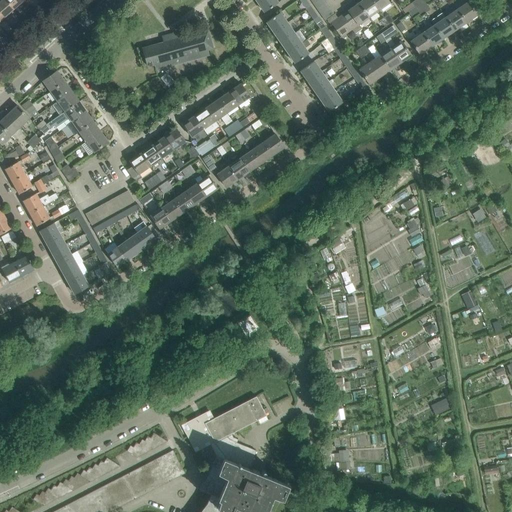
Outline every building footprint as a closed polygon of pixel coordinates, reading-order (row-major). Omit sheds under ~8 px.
[(0,0),(1,1),(0,1),(0,13),(4,17),(14,8),(7,0),(0,0)] [(23,0),(7,0),(14,8),(23,0)] [(275,0),(259,0),(257,2),(264,12),(278,3),(275,0)] [(306,0),(300,0),(307,9),(311,6),(306,0)] [(324,0),(318,0),(313,4),(316,8),(326,1),(324,0)] [(371,0),(362,0),(358,3),(369,17),(379,10),(371,0)] [(387,0),(371,0),(379,10),(389,3),(387,0)] [(423,0),(414,0),(412,2),(415,6),(417,9),(421,6),(426,3),(423,0)] [(326,1),(316,8),(319,12),(329,6),(326,1)] [(469,1),(457,9),(466,22),(478,14),(469,1)] [(348,10),(348,11),(353,17),(358,24),(361,29),(362,28),(359,24),(369,17),(358,3),(348,10)] [(421,6),(425,13),(430,9),(426,3),(421,6)] [(311,6),(307,9),(313,19),(317,16),(311,6)] [(329,6),(319,12),(322,16),(332,10),(329,6)] [(421,6),(417,9),(419,13),(421,15),(425,13),(421,6)] [(442,12),(455,30),(466,22),(457,9),(446,17),(442,12)] [(332,10),(322,16),(325,21),(327,19),(335,14),(334,14),(332,10)] [(332,23),(342,36),(352,29),(355,34),(361,29),(358,24),(353,17),(348,11),(338,18),(330,23),(331,24),(332,23)] [(266,22),(273,32),(287,23),(280,12),(266,22)] [(434,25),(443,38),(455,30),(442,12),(431,20),(434,25)] [(335,14),(327,19),(330,23),(338,18),(335,14)] [(388,14),(384,17),(389,23),(393,20),(388,14)] [(317,16),(313,19),(320,29),(325,27),(317,16)] [(389,23),(384,17),(379,20),(385,27),(389,23)] [(401,21),(400,22),(396,25),(401,32),(406,28),(401,21)] [(287,23),(273,32),(281,42),(294,33),(287,23)] [(393,25),(381,34),(385,41),(398,32),(393,25)] [(434,25),(422,33),(431,46),(443,38),(434,25)] [(325,27),(320,29),(327,39),(321,43),(322,44),(332,37),(325,27)] [(363,32),(368,38),(373,35),(368,28),(363,32)] [(200,52),(210,49),(206,31),(203,32),(203,31),(201,32),(179,39),(178,33),(171,35),(163,37),(164,43),(153,46),(143,49),(148,66),(154,64),(155,69),(201,56),(200,52)] [(281,42),(288,53),(301,43),(294,33),(281,42)] [(422,33),(411,41),(420,54),(431,46),(422,33)] [(381,34),(376,37),(381,44),(385,41),(381,34)] [(332,37),(322,44),(328,52),(338,46),(332,37)] [(301,43),(288,53),(295,63),(308,54),(304,48),(310,44),(307,39),(301,43)] [(400,63),(411,55),(401,41),(390,48),(400,63)] [(364,45),(360,48),(365,55),(369,52),(364,45)] [(338,46),(328,52),(328,53),(334,49),(341,59),(345,56),(338,46)] [(365,55),(360,48),(356,51),(361,58),(365,55)] [(390,48),(380,55),(390,70),(400,63),(390,48)] [(380,55),(370,62),(380,77),(390,70),(380,55)] [(345,56),(341,59),(347,69),(352,66),(345,56)] [(300,71),(307,81),(321,71),(314,61),(300,71)] [(370,62),(359,69),(369,84),(380,77),(370,62)] [(352,66),(347,69),(354,79),(359,76),(352,66)] [(57,71),(43,81),(50,91),(64,81),(57,71)] [(321,71),(307,81),(314,91),(328,82),(321,71)] [(359,76),(354,79),(356,81),(362,89),(366,86),(359,76)] [(72,91),(64,81),(50,91),(57,102),(72,91)] [(328,82),(314,91),(322,101),(335,92),(328,82)] [(240,84),(229,92),(238,105),(250,97),(243,87),(241,84),(240,84)] [(128,99),(134,94),(131,89),(124,94),(128,99)] [(59,114),(60,115),(65,112),(79,102),(72,91),(57,102),(52,105),(59,114)] [(229,92),(217,100),(231,121),(232,120),(227,113),(238,105),(229,92)] [(335,92),(322,101),(329,112),(342,102),(335,92)] [(21,105),(25,109),(32,104),(29,100),(21,105)] [(217,100),(206,108),(215,121),(220,117),(226,125),(231,121),(217,100)] [(56,127),(69,118),(72,121),(67,125),(86,112),(79,102),(65,112),(60,115),(59,114),(47,123),(47,124),(40,130),(44,134),(50,128),(54,125),(56,127)] [(32,104),(25,109),(29,113),(35,109),(32,104)] [(17,105),(8,114),(20,127),(29,118),(17,105)] [(247,117),(248,119),(250,122),(257,117),(261,114),(257,107),(252,110),(254,112),(247,117)] [(206,108),(194,116),(203,129),(207,134),(219,126),(215,121),(206,108)] [(86,112),(67,125),(74,135),(79,132),(93,121),(86,112)] [(8,114),(0,121),(0,123),(11,135),(20,127),(8,114)] [(182,124),(188,132),(192,137),(203,129),(194,116),(182,124)] [(268,123),(263,116),(258,119),(264,126),(268,123)] [(233,123),(238,130),(243,127),(250,122),(248,119),(247,117),(239,122),(238,120),(233,123)] [(36,126),(40,130),(47,124),(47,123),(43,119),(36,126)] [(93,121),(79,132),(86,142),(101,132),(93,121)] [(0,123),(0,142),(2,144),(11,135),(0,123)] [(238,130),(233,123),(224,129),(229,136),(238,130)] [(176,128),(164,137),(173,150),(185,142),(176,128)] [(245,130),(240,133),(245,140),(249,136),(245,130)] [(101,132),(86,142),(94,152),(108,142),(101,132)] [(245,140),(240,133),(236,136),(241,142),(245,140)] [(35,134),(31,138),(37,144),(41,141),(35,134)] [(275,134),(263,142),(272,155),(284,147),(275,134)] [(215,135),(210,138),(211,139),(210,139),(215,146),(220,143),(215,135)] [(45,141),(51,152),(58,147),(58,146),(51,136),(45,141)] [(164,137),(152,145),(162,158),(173,150),(164,137)] [(37,144),(31,138),(27,142),(30,145),(26,148),(30,152),(37,144)] [(205,140),(194,148),(198,154),(199,155),(200,154),(202,156),(215,146),(210,139),(211,139),(210,138),(206,141),(205,140)] [(263,142),(252,150),(261,163),(272,155),(263,142)] [(1,160),(4,165),(24,153),(20,145),(15,148),(16,150),(1,160)] [(152,145),(141,152),(151,166),(162,158),(152,145)] [(221,145),(217,148),(222,156),(227,152),(221,145)] [(198,154),(194,148),(193,146),(187,150),(190,155),(189,157),(191,160),(199,155),(198,154)] [(58,147),(51,152),(54,157),(61,151),(58,147)] [(252,150),(240,158),(249,171),(261,163),(252,150)] [(44,162),(50,158),(47,152),(40,156),(44,162)] [(133,178),(141,172),(151,166),(141,152),(129,161),(133,166),(127,170),(133,178)] [(30,159),(27,154),(20,158),(23,162),(30,159)] [(216,167),(208,154),(202,159),(210,171),(216,167)] [(179,158),(175,161),(180,168),(180,169),(184,166),(184,165),(179,158)] [(240,158),(229,166),(238,179),(249,171),(240,158)] [(18,161),(5,169),(12,181),(25,174),(18,161)] [(67,164),(61,169),(64,174),(65,175),(65,176),(69,182),(79,175),(75,169),(75,168),(74,166),(71,168),(70,168),(67,164)] [(195,172),(190,164),(181,170),(186,178),(195,172)] [(217,174),(220,179),(226,187),(238,179),(229,166),(217,174)] [(47,176),(50,181),(60,175),(57,170),(47,176)] [(160,170),(156,173),(161,181),(166,178),(160,170)] [(144,182),(149,189),(161,181),(156,173),(144,182)] [(25,174),(12,181),(19,194),(32,186),(25,174)] [(208,175),(197,183),(206,197),(217,188),(208,175)] [(37,188),(44,184),(50,181),(47,176),(35,183),(37,188)] [(167,180),(162,183),(167,191),(172,187),(167,180)] [(162,183),(158,186),(161,191),(163,194),(167,191),(162,183)] [(197,183),(185,192),(194,205),(206,197),(197,183)] [(44,184),(37,188),(40,193),(46,189),(44,184)] [(128,190),(122,193),(129,205),(134,202),(128,190)] [(36,193),(23,200),(30,213),(43,206),(51,201),(58,197),(55,192),(49,196),(48,195),(39,200),(36,193)] [(185,192),(173,199),(183,213),(194,205),(185,192)] [(122,193),(116,197),(123,208),(129,205),(122,193)] [(146,195),(139,199),(143,204),(149,199),(146,195)] [(116,197),(111,199),(118,211),(123,208),(116,197)] [(404,203),(407,208),(416,204),(413,198),(404,203)] [(111,199),(106,202),(112,214),(118,211),(111,199)] [(173,199),(162,208),(171,221),(183,213),(173,199)] [(106,202),(101,205),(107,217),(112,214),(106,202)] [(101,205),(96,208),(102,220),(107,217),(101,205)] [(136,205),(126,210),(128,215),(138,210),(136,205)] [(37,225),(50,218),(43,206),(30,213),(37,225)] [(481,206),(472,211),(478,220),(486,215),(481,206)] [(440,207),(433,208),(435,217),(441,215),(440,207)] [(96,208),(91,211),(97,222),(102,220),(96,208)] [(162,208),(151,215),(150,215),(159,229),(171,221),(162,208)] [(78,209),(69,214),(72,219),(76,217),(80,223),(84,220),(78,209)] [(54,218),(61,214),(59,210),(52,214),(54,218)] [(126,210),(114,216),(117,221),(128,215),(126,210)] [(91,211),(85,214),(92,225),(97,222),(91,211)] [(4,216),(0,218),(0,234),(11,228),(4,216)] [(114,216),(103,223),(106,228),(109,226),(110,227),(114,225),(118,232),(119,231),(123,238),(125,237),(122,230),(121,230),(116,222),(117,221),(114,216)] [(84,220),(80,223),(85,233),(90,230),(84,220)] [(53,223),(40,231),(45,241),(59,234),(53,223)] [(103,223),(93,228),(96,233),(106,228),(103,223)] [(147,226),(137,233),(146,246),(156,239),(147,226)] [(420,232),(416,226),(408,231),(411,237),(420,232)] [(90,230),(85,233),(91,243),(96,240),(90,230)] [(137,233),(127,240),(136,253),(146,246),(137,233)] [(421,233),(410,239),(413,244),(423,238),(421,233)] [(59,234),(45,241),(51,252),(65,244),(59,234)] [(337,236),(329,241),(332,247),(341,242),(337,236)] [(96,240),(91,243),(96,253),(101,251),(96,240)] [(127,240),(117,247),(127,260),(136,253),(127,240)] [(65,244),(51,252),(57,262),(71,255),(65,244)] [(470,253),(467,246),(461,249),(464,256),(470,253)] [(11,247),(7,249),(10,256),(15,254),(11,247)] [(117,247),(107,254),(117,267),(127,260),(117,247)] [(101,251),(96,253),(102,264),(107,261),(101,251)] [(19,259),(13,262),(21,276),(34,269),(26,254),(18,258),(19,259)] [(71,255),(57,262),(63,273),(77,265),(71,255)] [(107,261),(102,264),(98,266),(103,275),(112,270),(107,261)] [(1,267),(4,273),(9,282),(21,276),(13,262),(9,265),(8,263),(1,267)] [(77,265),(63,273),(69,283),(83,275),(77,265)] [(88,273),(83,275),(69,283),(74,294),(88,286),(85,280),(91,278),(88,273)] [(424,298),(432,295),(427,283),(419,286),(424,298)] [(473,295),(465,299),(468,306),(476,303),(473,295)] [(377,316),(385,313),(382,306),(375,309),(377,316)] [(492,323),(496,333),(501,331),(498,321),(492,323)] [(436,324),(428,328),(431,334),(439,331),(436,324)] [(253,325),(245,330),(248,335),(256,330),(253,325)] [(503,367),(495,371),(498,376),(505,373),(503,367)] [(263,409),(256,396),(213,419),(209,411),(187,423),(192,431),(187,434),(195,451),(210,444),(216,456),(209,474),(202,492),(207,495),(205,500),(198,511),(236,511),(239,506),(248,510),(246,511),(264,511),(273,491),(283,495),(288,485),(249,469),(256,451),(237,443),(238,440),(233,438),(231,434),(266,415),(265,414),(263,409)] [(446,398),(431,405),(436,415),(450,408),(446,398)] [(343,408),(333,409),(333,418),(344,417),(343,408)] [(154,433),(151,438),(150,438),(158,443),(157,443),(160,445),(161,445),(164,439),(154,433)] [(147,436),(145,441),(144,441),(152,446),(154,448),(157,443),(158,443),(150,438),(151,438),(147,436)] [(139,445),(146,449),(149,451),(152,446),(144,441),(145,441),(142,440),(139,445)] [(133,448),(140,452),(143,454),(146,449),(139,445),(136,443),(133,448)] [(140,452),(133,448),(131,446),(127,452),(137,457),(140,452)] [(170,455),(169,467),(179,473),(184,470),(174,453),(170,455)] [(107,458),(104,463),(111,467),(110,468),(113,469),(117,464),(107,458)] [(101,461),(98,466),(105,470),(105,471),(107,473),(110,468),(111,467),(104,463),(101,461)] [(95,464),(92,469),(99,473),(99,474),(102,476),(105,471),(105,470),(98,466),(95,464)] [(501,465),(484,465),(484,473),(501,472),(501,465)] [(86,472),(93,476),(93,477),(96,479),(99,474),(99,473),(92,469),(89,467),(86,472)] [(164,470),(174,476),(174,477),(175,478),(179,473),(169,467),(164,470)] [(80,476),(87,480),(90,482),(93,477),(93,476),(86,472),(84,470),(80,476)] [(170,481),(174,477),(174,476),(164,470),(158,473),(168,479),(168,480),(170,481)] [(77,473),(74,478),(81,483),(83,485),(87,480),(80,476),(77,473)] [(168,480),(168,479),(158,473),(152,476),(162,482),(162,483),(165,484),(168,480)] [(71,476),(68,481),(75,486),(78,488),(81,483),(74,478),(71,476)] [(162,483),(162,482),(152,476),(146,479),(156,485),(156,486),(159,487),(162,483)] [(65,479),(62,483),(70,488),(72,490),(75,486),(68,481),(65,479)] [(156,486),(156,485),(146,479),(140,482),(150,488),(150,489),(153,490),(156,486)] [(57,487),(64,492),(66,494),(70,488),(62,483),(60,482),(57,487)] [(147,493),(150,489),(150,488),(140,482),(134,485),(144,491),(144,492),(147,493)] [(54,485),(51,490),(58,495),(61,497),(64,492),(57,487),(54,485)] [(134,485),(129,487),(139,494),(138,495),(141,496),(144,492),(144,491),(134,485)] [(129,487),(123,491),(133,497),(133,498),(135,499),(138,495),(139,494),(129,487)] [(48,488),(45,493),(52,498),(55,500),(58,495),(51,490),(48,488)] [(39,496),(46,501),(49,503),(52,498),(45,493),(42,491),(39,496)] [(123,491),(117,494),(127,500),(127,501),(129,502),(133,498),(133,497),(123,491)] [(46,501),(39,496),(37,494),(33,499),(43,506),(46,501)] [(117,494),(111,497),(121,503),(121,504),(124,505),(127,501),(127,500),(117,494)] [(111,497),(105,500),(115,506),(115,507),(118,508),(121,504),(121,503),(111,497)] [(115,507),(115,506),(105,500),(100,503),(109,509),(109,510),(112,511),(115,507)] [(107,511),(109,510),(109,509),(100,503),(94,506),(103,511),(107,511)]
